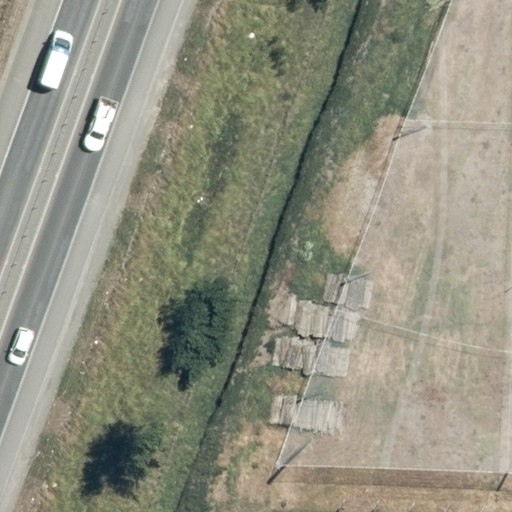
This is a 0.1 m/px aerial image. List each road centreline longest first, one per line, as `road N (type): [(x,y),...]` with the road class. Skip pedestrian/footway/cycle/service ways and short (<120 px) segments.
road 1 (trunk): [(132,0),(0,366)]
road 2 (trunk): [(0,147),(52,0)]
